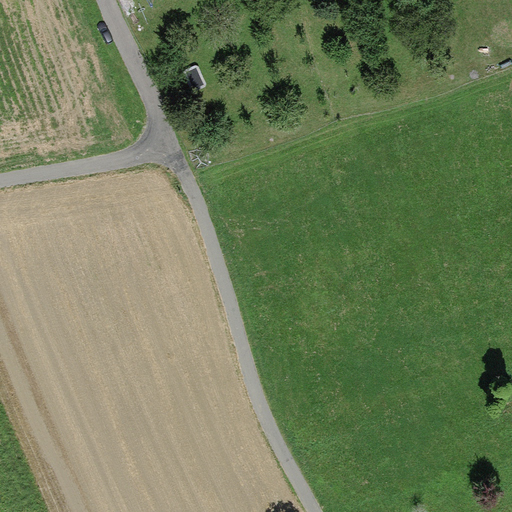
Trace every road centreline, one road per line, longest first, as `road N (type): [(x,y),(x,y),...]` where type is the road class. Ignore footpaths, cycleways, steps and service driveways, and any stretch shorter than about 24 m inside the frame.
road 1 (residential): [(315,511),(254,389),(214,252),(171,149)]
road 2 (residential): [(0,180),(171,149)]
road 3 (residential): [(171,149),(106,0)]
